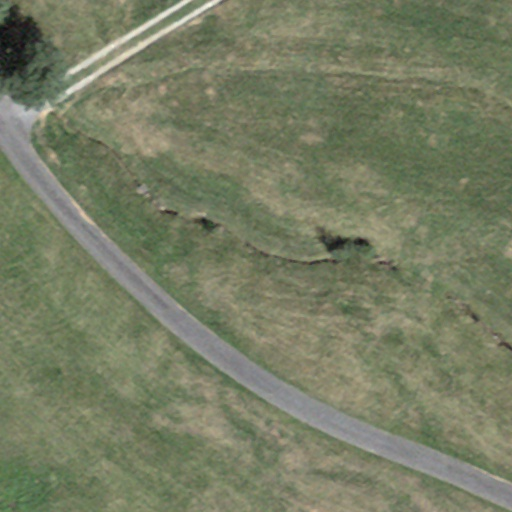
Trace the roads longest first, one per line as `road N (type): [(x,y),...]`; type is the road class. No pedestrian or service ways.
road 1 (unclassified): [(511,500),(364,441),(234,374),(99,251),(0,137)]
road 2 (track): [(0,124),(202,0)]
